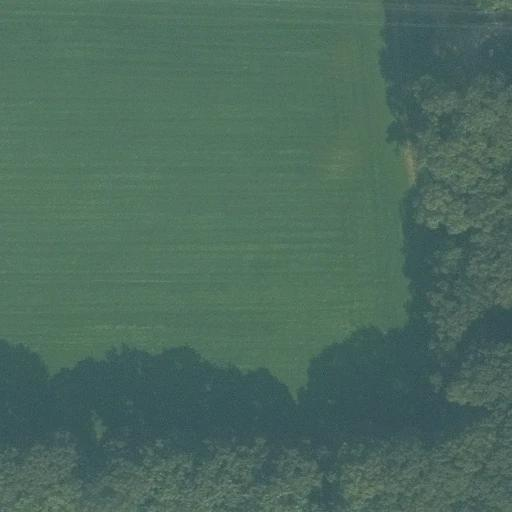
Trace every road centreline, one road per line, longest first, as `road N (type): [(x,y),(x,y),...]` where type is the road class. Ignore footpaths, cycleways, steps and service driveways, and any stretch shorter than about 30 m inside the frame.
road 1 (track): [(0,481),(484,486)]
road 2 (track): [(484,486),(451,42)]
